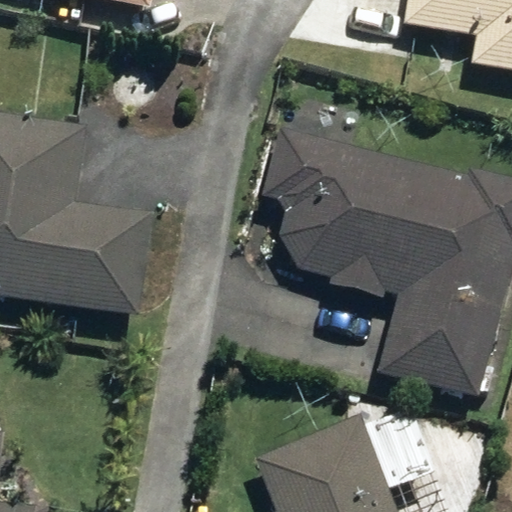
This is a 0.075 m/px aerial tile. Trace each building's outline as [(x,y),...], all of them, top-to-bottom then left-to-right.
[(69,0),(141,16),(144,0),(69,0)] [(464,73),(511,81),(511,0),(402,0),(397,33),(470,45),(464,73)] [(0,306),(129,326),(145,227),(63,214),(75,140),(0,128),(0,306)] [(375,381),(471,406),(510,262),(511,261),(511,192),(459,178),(458,182),(276,135),(258,200),(272,204),(281,221),(275,244),(295,277),(395,303),(375,381)] [(384,511),(351,429),(250,469),(267,511),(384,511)]
